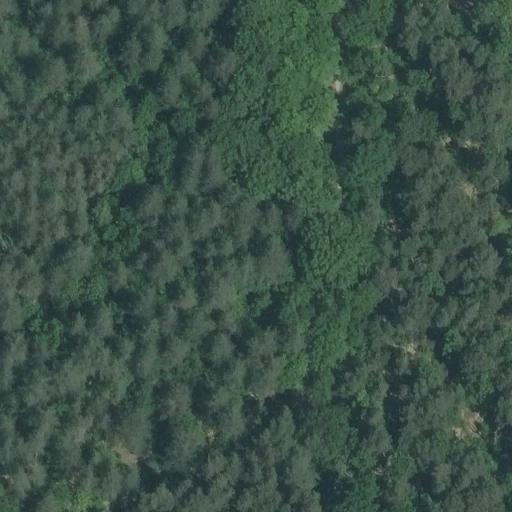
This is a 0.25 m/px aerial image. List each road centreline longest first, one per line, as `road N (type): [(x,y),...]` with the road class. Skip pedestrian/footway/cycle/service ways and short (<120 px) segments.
road 1 (unknown): [(345,244),(237,107),(234,0)]
road 2 (track): [(341,0),(345,244)]
road 3 (track): [(340,415),(294,428),(127,511)]
road 4 (track): [(345,244),(340,415)]
